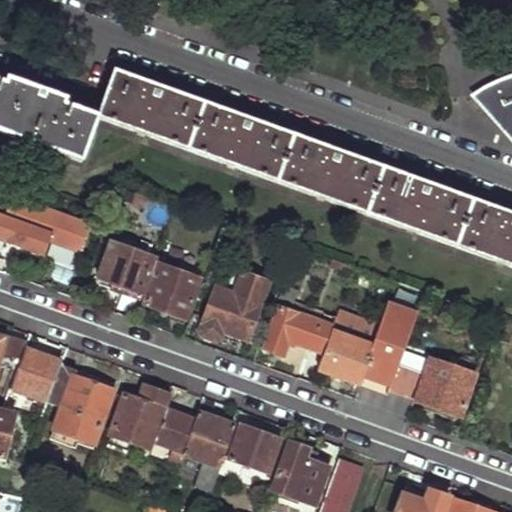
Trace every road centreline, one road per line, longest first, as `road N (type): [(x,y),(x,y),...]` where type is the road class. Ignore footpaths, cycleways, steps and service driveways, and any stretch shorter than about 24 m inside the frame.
road 1 (residential): [(0,298),(511,482)]
road 2 (residential): [(511,180),(10,0)]
